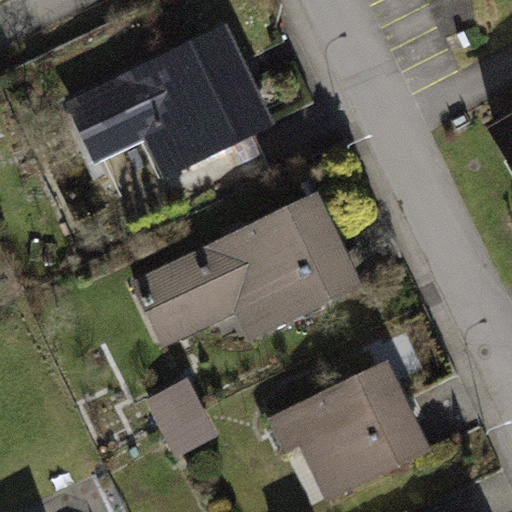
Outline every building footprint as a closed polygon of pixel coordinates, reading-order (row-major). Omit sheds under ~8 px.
[(219,36),(72,107),(96,156),(153,129),(172,170),(192,160),(254,131),(263,126),(247,93),(219,36)] [(511,126),(497,135),(511,161),(511,126)] [(311,204),(136,286),(160,338),(251,296),(266,328),(351,288),(332,250),(311,204)] [(379,371),(295,411),(335,495),(419,455),(403,422),(379,371)] [(153,404),(165,429),(193,414),(181,390),(153,404)] [(193,414),(165,429),(176,451),(204,437),(193,414)]
